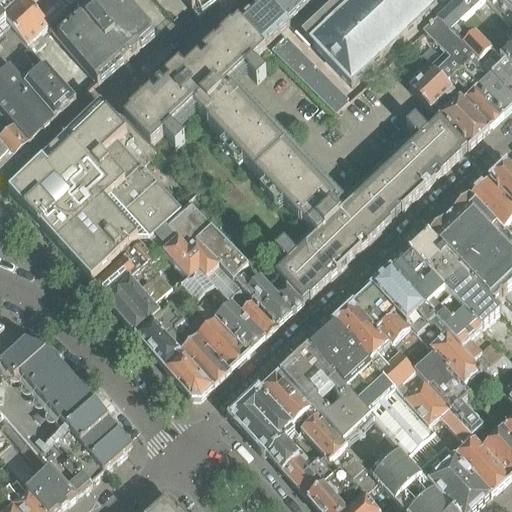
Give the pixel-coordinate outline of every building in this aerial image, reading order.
[(47,30),(31,12),(22,3),(11,14),(0,2),(2,0),(0,0),(0,19),(27,51),(32,58),(67,97),(88,79),(47,30)] [(18,0),(22,3),(31,12),(45,0),(54,0),(66,13),(70,10),(61,0),(18,0)] [(154,41),(118,0),(81,0),(70,10),(66,13),(47,30),(88,79),(97,89),(154,41)] [(222,0),(180,0),(197,20),(222,0)] [(308,9),(300,0),(265,0),(265,1),(288,27),(308,9)] [(317,0),(300,0),(308,9),(317,0)] [(350,90),(435,13),(422,0),(344,0),(303,38),(350,90)] [(511,73),(500,62),(471,34),(493,13),(483,4),(480,0),(462,0),(437,24),(511,101),(511,73)] [(511,2),(511,0),(487,0),(483,4),(493,13),(503,25),(511,33),(511,32),(511,16),(505,10),(511,2)] [(288,27),(265,1),(239,25),(264,51),(275,42),(274,40),(288,27)] [(0,73),(27,51),(0,19),(0,73)] [(511,113),(511,101),(437,24),(422,38),(444,59),(429,73),(431,75),(409,95),(431,116),(444,102),(447,105),(455,98),(446,89),(459,77),(476,94),(503,121),(511,113)] [(287,145),(235,90),(248,78),(257,88),(266,79),(257,70),(256,70),(252,66),(265,54),(263,52),(264,51),(239,25),(232,31),(231,30),(184,73),(179,68),(128,115),(130,116),(123,123),(157,160),(158,161),(160,159),(151,151),(163,140),(166,144),(175,153),(184,145),(175,135),(196,115),(207,126),(206,128),(254,177),(287,145)] [(511,33),(505,39),(511,45),(511,50),(500,62),(511,73),(511,33)] [(348,104),(286,42),(285,43),(284,42),(270,55),(335,119),(347,107),(346,106),(348,104)] [(76,108),(67,97),(32,58),(27,51),(0,73),(0,115),(16,134),(30,150),(55,126),(76,108)] [(459,77),(450,85),(454,91),(457,88),(467,97),(460,103),(464,107),(489,134),(503,121),(476,94),(459,77)] [(489,134),(464,107),(460,103),(438,124),(439,125),(466,153),(468,155),(489,134)] [(181,216),(143,174),(157,160),(123,123),(120,120),(119,121),(114,126),(100,110),(9,198),(22,213),(94,291),(138,253),(151,268),(162,258),(173,248),(161,236),(181,216)] [(0,115),(0,147),(16,134),(0,115)] [(310,303),(393,225),(461,160),(460,159),(466,153),(439,125),(427,137),(424,133),(415,123),(405,132),(414,141),(345,207),(287,145),(254,177),(302,227),(312,238),(293,256),(284,247),(275,256),(283,265),(284,264),(288,268),(275,280),(286,291),(303,307),(309,302),(310,303)] [(0,179),(30,150),(16,134),(0,147),(0,179)] [(511,173),(506,167),(470,201),(511,247),(511,173)] [(511,247),(470,201),(428,241),(493,309),(511,291),(511,247)] [(276,301),(248,272),(211,234),(192,213),(188,209),(181,216),(161,236),(173,248),(162,258),(184,282),(192,290),(201,280),(265,345),(304,309),(303,307),(286,291),(276,301)] [(493,309),(428,241),(409,258),(482,337),(502,318),(493,309)] [(108,309),(147,272),(151,268),(138,253),(94,291),(93,292),(108,309)] [(409,258),(391,275),(480,376),(482,378),(503,359),(491,347),(479,358),(469,348),(482,337),(409,258)] [(164,309),(174,300),(170,296),(147,272),(108,309),(123,326),(138,343),(154,328),(164,320),(159,314),(164,309)] [(480,376),(391,275),(372,293),(462,393),(480,376)] [(265,345),(201,280),(192,290),(184,282),(170,296),(174,300),(164,309),(231,377),(265,345)] [(462,393),(372,293),(354,310),(426,390),(452,419),(463,409),(471,402),(462,393)] [(231,377),(164,309),(159,314),(164,320),(154,328),(184,362),(213,393),(214,394),(231,377)] [(426,390),(354,310),(336,327),(407,408),(426,390)] [(407,408),(336,327),(307,354),(370,425),(400,459),(418,479),(447,453),(430,434),(407,408)] [(184,362),(154,328),(138,343),(167,377),(184,362)] [(120,442),(106,427),(105,428),(97,424),(97,420),(97,417),(95,415),(96,415),(58,371),(58,372),(55,369),(53,367),(50,366),(46,366),(45,364),(47,361),(26,350),(0,373),(0,425),(2,424),(5,428),(1,432),(20,454),(43,480),(41,481),(68,511),(129,458),(119,443),(120,442)] [(370,425),(307,354),(278,379),(343,449),(370,425)] [(503,359),(482,378),(491,387),(496,394),(508,405),(509,405),(511,408),(511,384),(509,387),(507,384),(503,380),(511,372),(511,369),(503,359)] [(213,393),(184,362),(167,377),(191,405),(201,406),(201,405),(213,393)] [(278,379),(259,397),(291,432),(301,423),(307,430),(304,433),(301,436),(326,463),(326,462),(339,477),(342,474),(365,500),(378,488),(373,483),(370,480),(347,453),(343,449),(278,379)] [(511,484),(452,419),(426,390),(407,408),(430,434),(440,425),(465,452),(455,462),(490,502),(511,484)] [(291,432),(259,397),(232,422),(268,461),(288,443),(284,439),(291,432)] [(511,483),(511,445),(502,435),(488,449),(477,437),(483,431),(463,409),(452,419),(511,484),(511,483)] [(511,425),(502,435),(511,445),(511,425)] [(304,462),(293,449),(288,443),(268,461),(284,480),(304,462)] [(455,462),(447,453),(418,479),(448,511),(480,511),(486,506),(490,502),(455,462)] [(400,459),(373,483),(378,488),(395,508),(398,511),(448,511),(418,479),(400,459)] [(308,506),(339,477),(326,462),(326,463),(315,473),(304,462),(284,480),(308,506)] [(350,511),(365,500),(342,474),(339,477),(308,506),(312,511),(350,511)] [(67,511),(68,511),(41,481),(25,495),(29,500),(38,511),(67,511)] [(38,511),(29,500),(16,487),(2,500),(12,511),(38,511)] [(390,511),(395,508),(378,488),(365,500),(350,511),(390,511)]
